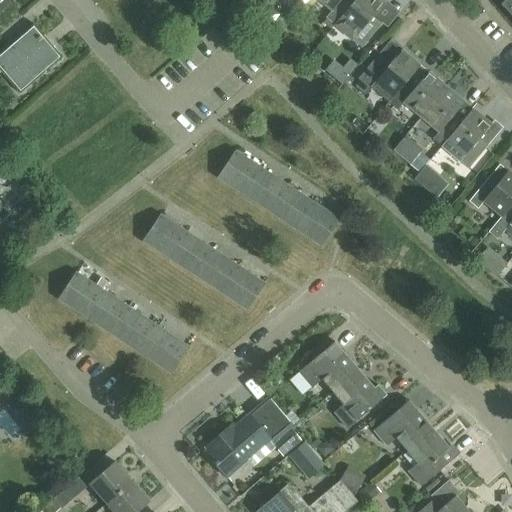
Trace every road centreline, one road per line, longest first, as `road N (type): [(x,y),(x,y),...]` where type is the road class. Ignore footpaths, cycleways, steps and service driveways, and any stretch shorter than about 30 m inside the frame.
road 1 (residential): [(213,511),(151,438),(331,293),(344,293),(494,417)]
road 2 (unclassified): [(19,264),(77,232),(190,145),(156,108)]
road 3 (unclassified): [(156,108),(59,0)]
